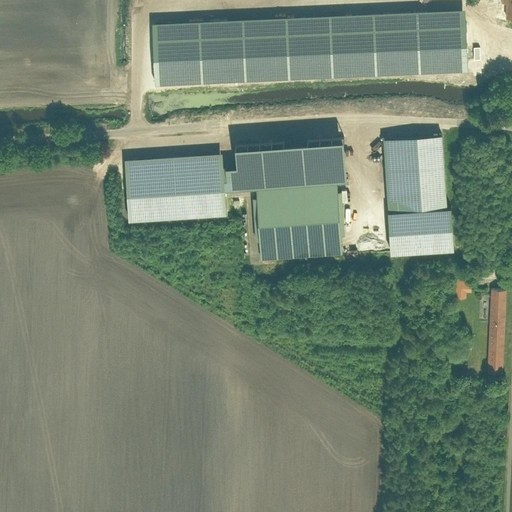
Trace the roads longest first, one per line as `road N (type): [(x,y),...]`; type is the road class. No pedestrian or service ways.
road 1 (track): [(511,124),(339,114),(0,140)]
road 2 (track): [(136,129),(149,0)]
